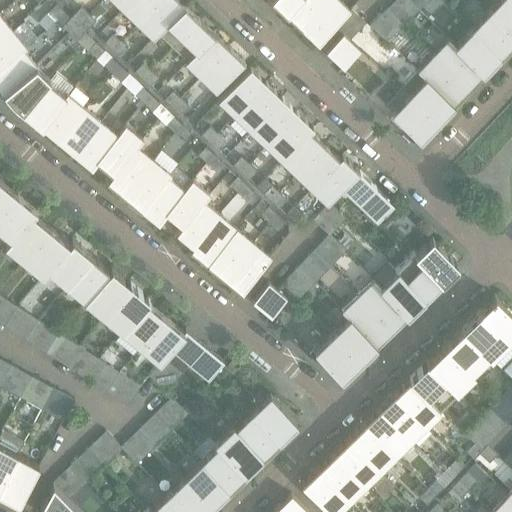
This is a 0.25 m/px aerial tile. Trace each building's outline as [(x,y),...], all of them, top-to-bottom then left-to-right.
[(137,22),(157,0),(129,0),(122,8),(137,22)] [(153,37),(157,32),(184,4),(180,0),(157,0),(137,22),(153,37)] [(273,0),(286,12),(297,0),(273,0)] [(302,27),(327,0),(297,0),(286,12),(302,27)] [(325,34),(349,9),(340,0),(327,0),(302,27),(302,28),(305,25),(310,30),(307,33),(317,42),(325,34)] [(418,9),(409,0),(398,0),(413,15),(418,9)] [(511,0),(496,0),(488,9),(511,31),(511,0)] [(64,12),(55,3),(48,12),(56,20),(64,12)] [(172,46),(199,18),(184,4),(157,32),(172,46)] [(79,22),(88,13),(81,5),(74,12),(71,15),(79,22)] [(403,24),(386,7),(380,13),(397,30),(403,24)] [(349,9),(325,34),(333,42),(342,32),(343,33),(349,39),(365,22),(350,9),(349,9)] [(511,39),(511,31),(488,9),(472,26),(500,53),(511,39)] [(89,27),(96,20),(88,13),(79,22),(87,29),(89,27)] [(0,37),(12,28),(0,14),(0,37)] [(70,32),(79,22),(71,15),(70,17),(62,25),(70,32)] [(187,60),(214,32),(199,18),(172,46),(187,60)] [(87,29),(79,22),(70,32),(77,39),(84,32),(87,29)] [(500,53),(472,26),(455,43),(471,59),(483,70),(500,53)] [(0,65),(22,48),(25,45),(12,28),(0,37),(0,65)] [(200,76),(229,46),(214,32),(187,60),(185,62),(200,76)] [(359,49),(349,39),(343,33),(342,32),(333,42),(325,50),(343,66),(359,49)] [(120,40),(112,33),(103,42),(111,49),(120,40)] [(325,50),(333,42),(325,34),(317,42),(325,50)] [(471,59),(455,43),(448,37),(433,53),(468,86),(483,70),(471,59)] [(128,48),(120,40),(111,49),(119,57),(128,48)] [(104,49),(95,41),(87,49),(96,58),(104,49)] [(216,91),(244,61),(229,46),(200,76),(216,91)] [(0,87),(3,91),(35,65),(36,64),(22,48),(0,65),(0,87)] [(468,86),(433,53),(417,69),(424,76),(452,103),(468,86)] [(120,64),(111,56),(103,65),(112,73),(120,64)] [(150,69),(142,62),(134,71),(142,78),(150,69)] [(128,72),(120,64),(112,73),(120,81),(128,72)] [(22,110),(47,80),(48,78),(40,72),(35,65),(3,91),(12,101),(22,110)] [(234,115),(266,82),(265,81),(263,83),(258,78),(260,76),(250,66),(218,99),(234,115)] [(150,85),(158,77),(150,69),(142,78),(150,85)] [(452,103),(424,76),(408,93),(436,120),(452,103)] [(40,125),(65,95),(47,80),(22,110),(40,125)] [(250,130),(282,96),(281,95),(278,98),(273,93),(276,91),(266,82),(234,115),(250,130)] [(151,94),(142,86),(135,94),(143,102),(151,94)] [(180,97),(172,90),(163,98),(171,106),(180,97)] [(57,139),(84,106),(67,93),(65,95),(40,125),(41,126),(43,124),(48,129),(47,130),(57,139)] [(436,120),(408,93),(391,111),(419,137),(436,120)] [(160,102),(151,94),(143,102),(152,111),(160,102)] [(265,145),(297,111),(296,110),(294,113),(289,108),(291,105),(282,96),(250,130),(265,145)] [(179,114),(188,105),(180,97),(171,106),(179,114)] [(74,153),(100,120),(84,106),(57,139),(58,140),(60,137),(66,141),(63,144),(74,153)] [(281,160),(313,126),(312,125),(310,128),(305,123),(307,120),(297,111),(265,145),(281,160)] [(174,132),(182,124),(173,116),(166,124),(174,132)] [(96,160),(117,134),(100,120),(74,153),(75,153),(77,151),(82,155),(80,158),(91,167),(96,160)] [(112,173),(136,144),(142,138),(125,124),(117,134),(96,160),(112,173)] [(183,140),(191,132),(182,124),(174,132),(183,140)] [(217,133),(209,125),(201,134),(208,142),(217,133)] [(296,174),(325,144),(310,130),(314,127),(313,126),(281,160),(296,174)] [(216,149),(225,140),(217,133),(208,142),(216,149)] [(124,194),(153,158),(136,144),(112,173),(106,179),(124,194)] [(311,188),(342,154),(339,157),(325,144),(296,174),(311,188)] [(214,154),(205,146),(197,154),(206,162),(214,154)] [(214,170),(222,162),(214,154),(206,162),(214,170)] [(342,187),(358,169),(342,154),(311,188),(326,203),(342,187)] [(248,163),(241,155),(232,164),(240,172),(248,163)] [(167,175),(170,172),(153,158),(124,194),(140,208),(167,175)] [(248,179),(256,170),(248,163),(240,172),(248,179)] [(359,203),(376,186),(358,169),(342,187),(359,203)] [(184,189),(167,175),(140,208),(141,208),(143,206),(149,210),(147,213),(158,222),(166,212),(192,179),(184,189)] [(237,192),(245,184),(237,176),(229,184),(237,192)] [(0,213),(17,193),(0,178),(0,213)] [(178,228),(208,193),(192,179),(166,212),(166,213),(171,217),(169,220),(178,228)] [(246,200),(254,192),(245,184),(237,192),(246,200)] [(279,192),(271,184),(262,193),(270,200),(279,192)] [(392,202),(376,186),(359,203),(370,213),(376,220),(393,203),(392,202)] [(278,208),(286,199),(279,192),(270,200),(278,208)] [(0,229),(11,238),(36,209),(17,193),(0,213),(0,229)] [(192,245),(219,213),(203,199),(208,193),(178,228),(176,231),(177,233),(179,230),(185,235),(183,237),(192,245)] [(319,225),(335,207),(329,201),(312,219),(319,225)] [(277,214),(268,205),(260,214),(269,222),(277,214)] [(294,222),(302,214),(294,206),(285,215),(294,222)] [(24,260),(50,227),(32,213),(36,209),(11,238),(5,244),(24,260)] [(207,262),(236,227),(219,213),(192,245),(190,248),(207,262)] [(277,230),(285,222),(277,214),(269,222),(277,230)] [(48,268),(72,239),(71,238),(68,242),(50,227),(24,260),(42,275),(48,268)] [(224,276),(253,241),(236,227),(207,262),(224,276)] [(345,250),(327,233),(322,239),(339,256),(345,250)] [(458,263),(431,235),(414,252),(441,280),(458,263)] [(66,284),(91,254),(72,239),(48,268),(66,284)] [(241,290),(270,255),(253,241),(224,276),(241,290)] [(330,266),(312,249),(307,255),(324,271),(330,266)] [(441,280),(414,252),(412,250),(395,266),(397,269),(424,297),(425,296),(420,291),(425,286),(430,291),(441,280)] [(85,299),(111,267),(111,266),(108,269),(91,254),(66,284),(85,299)] [(315,281),(298,265),(292,270),(310,287),(315,281)] [(103,314),(130,282),(129,281),(125,286),(119,282),(123,277),(111,267),(85,299),(103,314)] [(424,297),(397,269),(380,285),(407,313),(424,297)] [(407,313),(380,285),(373,278),(357,293),(391,328),(407,313)] [(270,315),(285,296),(267,281),(252,299),(270,315)] [(122,330),(149,298),(147,296),(143,301),(138,297),(142,292),(130,282),(103,314),(122,330)] [(391,328),(357,293),(342,308),(349,316),(376,343),(391,328)] [(511,336),(511,312),(495,295),(478,311),(507,341),(511,336)] [(140,345),(165,315),(147,300),(149,298),(122,330),(140,345)] [(11,330),(24,310),(17,306),(4,326),(11,330)] [(507,341),(478,311),(461,328),(471,339),(490,358),(507,341)] [(159,360),(170,346),(183,330),(165,315),(140,345),(159,360)] [(376,343),(349,316),(331,333),(358,360),(376,343)] [(31,343),(44,323),(37,319),(24,339),(31,343)] [(204,343),(186,328),(185,327),(183,330),(170,346),(189,362),(204,343)] [(490,358),(471,339),(461,328),(444,344),(473,374),(490,358)] [(52,356),(65,336),(58,332),(45,352),(52,356)] [(358,360),(331,333),(313,350),(341,377),(358,360)] [(222,358),(204,343),(189,362),(208,377),(213,370),(223,359),(222,358)] [(473,374),(444,344),(427,361),(456,391),(473,374)] [(72,369),(85,349),(78,345),(65,365),(72,369)] [(153,380),(169,361),(163,356),(148,375),(148,376),(153,380)] [(92,382),(105,362),(98,358),(85,378),(92,382)] [(456,391),(427,361),(426,361),(431,366),(426,371),(421,366),(410,377),(439,407),(456,391)] [(0,385),(6,389),(17,368),(10,364),(0,382),(0,385)] [(112,395),(126,375),(119,371),(106,391),(112,395)] [(27,400),(39,379),(31,375),(20,396),(27,400)] [(439,407),(410,377),(394,392),(426,425),(442,410),(439,407)] [(48,412),(59,391),(52,387),(41,408),(48,412)] [(296,420),(269,392),(252,410),(279,437),(296,420)] [(426,425),(394,392),(379,407),(411,440),(426,425)] [(511,417),(511,412),(497,399),(492,404),(509,421),(511,417)] [(176,424),(159,407),(154,412),(170,430),(176,424)] [(411,440),(379,407),(363,422),(395,455),(411,440)] [(279,437),(252,410),(234,426),(261,454),(279,437)] [(395,455),(363,422),(348,437),(380,470),(395,455)] [(159,441),(142,423),(136,429),(153,446),(159,441)] [(261,454),(234,426),(232,424),(215,441),(217,443),(244,471),(261,454)] [(487,444),(470,427),(464,433),(471,441),(481,451),(487,444)] [(380,470),(348,437),(332,452),(364,485),(380,470)] [(142,457),(125,440),(119,446),(136,463),(142,457)] [(109,459),(93,441),(87,447),(104,464),(109,459)] [(481,451),(471,441),(464,448),(474,458),(479,452),(481,451)] [(0,482),(16,452),(0,443),(0,482)] [(244,471),(217,443),(200,460),(227,488),(244,471)] [(497,453),(487,444),(481,451),(479,452),(489,462),(497,453)] [(511,467),(511,449),(503,459),(511,467)] [(0,491),(18,501),(38,464),(16,452),(0,482),(0,491)] [(364,485),(332,452),(315,469),(347,502),(364,485)] [(456,473),(465,464),(457,456),(448,465),(456,473)] [(92,475),(75,458),(70,463),(86,481),(92,475)] [(511,467),(503,459),(503,460),(511,469),(511,487),(506,494),(511,499),(511,467)] [(227,488),(200,460),(183,477),(210,504),(227,488)] [(336,511),(347,502),(315,469),(300,483),(328,511),(336,511)] [(477,480),(467,470),(459,479),(469,489),(477,480)] [(58,475),(52,481),(69,498),(74,492),(58,475)] [(201,511),(210,504),(183,477),(166,493),(183,511),(201,511)] [(435,479),(426,488),(434,496),(443,487),(435,479)] [(469,489),(459,479),(451,487),(461,497),(469,489)] [(82,511),(69,498),(52,481),(35,511),(37,511),(82,511)] [(434,496),(426,488),(417,498),(426,506),(434,496)] [(183,511),(166,493),(148,510),(150,511),(183,511)] [(511,511),(511,499),(506,494),(491,510),(493,511),(511,511)]
